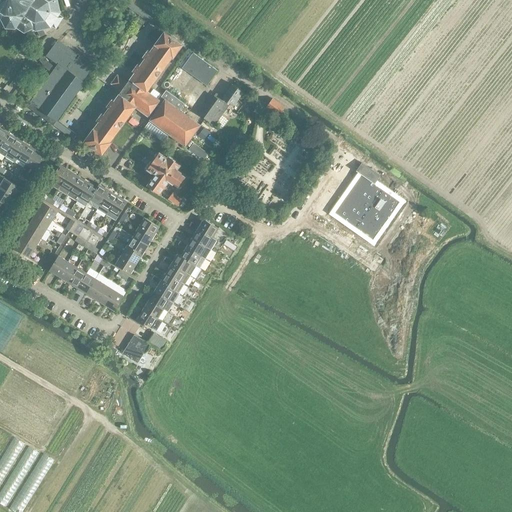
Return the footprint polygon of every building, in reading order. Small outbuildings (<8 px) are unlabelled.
[(0,0),(0,22),(2,22),(1,20),(3,19),(6,26),(17,29),(19,28),(26,34),(33,28),(37,31),(38,31),(43,29),(54,27),(56,29),(64,18),(60,15),(62,13),(58,0),(0,0)] [(131,0),(129,0),(127,4),(149,20),(152,15),(131,0)] [(94,128),(85,140),(104,154),(113,142),(112,141),(137,107),(149,115),(152,117),(151,119),(144,128),(164,142),(171,134),(186,145),(201,125),(180,110),(185,103),(166,90),(159,100),(148,91),(173,57),(174,57),(183,45),(165,32),(156,45),(152,52),(150,50),(145,57),(146,58),(141,65),(139,64),(134,72),(136,73),(128,82),(118,75),(112,83),(122,91),(115,100),(113,99),(108,107),(109,108),(105,115),(103,113),(98,121),(99,122),(95,129),(94,128)] [(58,64),(28,106),(54,124),(85,82),(84,81),(94,66),(58,41),(47,57),(58,64)] [(207,85),(218,70),(193,52),(183,67),(207,85)] [(42,65),(53,70),(55,63),(45,59),(42,65)] [(233,106),(243,92),(232,84),(222,98),(223,98),(220,101),(214,96),(206,107),(204,105),(198,112),(215,124),(228,106),(225,104),(228,102),(233,106)] [(279,115),(283,109),(284,107),(273,99),(268,107),(279,115)] [(129,121),(137,126),(139,121),(132,117),(129,121)] [(7,132),(0,144),(0,153),(5,156),(17,137),(7,132)] [(17,137),(5,156),(14,162),(17,158),(26,143),(17,137)] [(26,143),(17,158),(26,163),(35,149),(26,143)] [(35,149),(26,163),(36,170),(45,155),(35,149)] [(156,174),(148,184),(160,194),(170,180),(173,183),(174,182),(178,185),(184,177),(180,173),(181,172),(177,170),(181,165),(169,156),(167,158),(160,153),(148,168),(156,174)] [(356,170),(360,173),(374,182),(379,174),(361,162),(356,170)] [(60,164),(51,179),(49,183),(58,189),(61,185),(70,170),(60,164)] [(79,176),(70,170),(61,185),(58,189),(67,195),(70,190),(79,176)] [(372,240),(400,200),(360,173),(333,212),(372,240)] [(67,195),(77,201),(80,197),(79,196),(88,181),(79,176),(70,190),(67,195)] [(0,185),(0,187),(14,196),(20,187),(5,178),(0,185)] [(89,203),(91,199),(98,187),(97,187),(88,181),(79,196),(80,197),(77,201),(86,206),(89,203)] [(97,208),(109,190),(100,184),(97,187),(98,187),(91,199),(89,203),(97,208)] [(0,200),(8,205),(14,196),(0,187),(0,200)] [(109,190),(97,208),(107,214),(118,195),(109,190)] [(169,198),(177,205),(182,199),(173,193),(169,198)] [(118,195),(107,214),(116,220),(128,201),(118,195)] [(0,213),(2,215),(8,205),(0,200),(0,213)] [(38,211),(52,220),(58,211),(43,202),(38,211)] [(62,204),(59,208),(69,214),(71,210),(62,204)] [(32,220),(46,229),(52,220),(38,211),(32,220)] [(139,227),(153,236),(159,226),(145,217),(139,227)] [(70,231),(76,221),(71,219),(65,228),(70,231)] [(195,224),(193,228),(197,230),(198,228),(212,237),(218,227),(204,219),(199,226),(195,224)] [(26,229),(41,238),(46,229),(32,220),(26,229)] [(90,221),(87,225),(96,231),(99,227),(90,221)] [(99,227),(96,231),(106,237),(108,233),(99,227)] [(133,236),(148,245),(153,236),(139,227),(133,236)] [(192,237),(212,249),(217,240),(212,237),(198,228),(197,230),(192,237)] [(21,239),(35,247),(41,238),(26,229),(21,239)] [(335,239),(350,249),(356,240),(341,230),(335,239)] [(60,237),(64,240),(67,235),(63,233),(62,233),(58,231),(56,235),(60,237)] [(127,245),(142,254),(148,245),(133,236),(127,245)] [(184,242),(182,246),(185,248),(186,247),(206,259),(212,249),(192,237),(188,245),(184,242)] [(35,247),(21,239),(15,248),(29,257),(35,247)] [(83,239),(80,243),(89,249),(92,245),(83,239)] [(369,260),(375,250),(361,241),(355,252),(369,260)] [(105,244),(100,253),(104,255),(109,246),(105,244)] [(92,245),(89,249),(97,253),(99,249),(92,245)] [(142,254),(127,245),(122,255),(136,264),(142,254)] [(192,263),(197,266),(200,268),(206,259),(186,247),(185,248),(181,256),(192,263)] [(169,259),(167,263),(170,265),(171,263),(186,272),(191,275),(197,266),(192,263),(181,256),(177,254),(173,261),(169,259)] [(136,264),(122,255),(116,264),(131,273),(136,264)] [(60,276),(69,262),(59,256),(50,270),(60,276)] [(69,262),(60,276),(69,282),(78,267),(69,262)] [(166,272),(184,283),(186,284),(191,275),(186,272),(171,263),(170,265),(166,272)] [(78,267),(69,282),(78,287),(87,273),(78,267)] [(158,277),(155,281),(159,283),(160,282),(175,291),(175,290),(179,293),(184,283),(166,272),(161,279),(158,277)] [(87,273),(78,287),(87,293),(96,278),(87,273)] [(96,278),(87,293),(96,299),(105,284),(96,278)] [(160,282),(159,283),(155,290),(169,300),(170,299),(174,302),(179,293),(175,290),(175,291),(160,282)] [(105,284),(96,299),(105,304),(114,290),(105,284)] [(114,290),(105,304),(115,310),(124,296),(114,290)] [(147,295),(144,299),(148,302),(149,300),(164,309),(168,311),(174,302),(170,299),(169,300),(155,290),(150,297),(147,295)] [(149,300),(148,302),(143,309),(158,318),(164,309),(149,300)] [(145,323),(152,328),(156,330),(162,320),(158,318),(143,309),(139,316),(131,312),(128,317),(144,326),(145,323)] [(149,341),(162,350),(167,341),(154,333),(149,341)] [(144,356),(142,356),(150,344),(135,335),(123,353),(138,363),(140,361),(140,363),(142,364),(144,364),(146,363),(147,361),(147,359),(146,357),(144,356)] [(115,355),(118,349),(109,344),(106,350),(115,355)]
